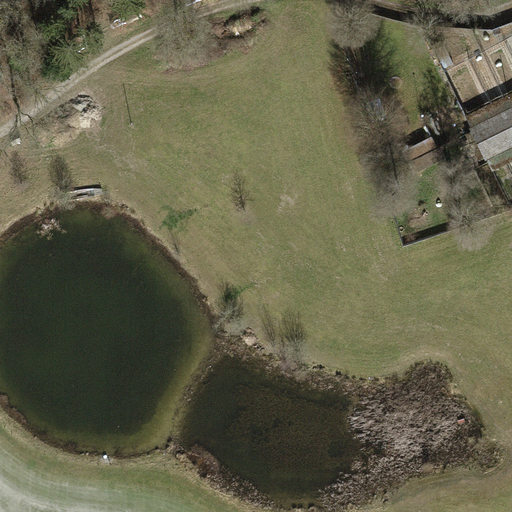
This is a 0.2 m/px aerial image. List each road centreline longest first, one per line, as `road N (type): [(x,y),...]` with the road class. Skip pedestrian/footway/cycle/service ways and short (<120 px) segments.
road 1 (track): [(218,0),(132,41),(0,124)]
road 2 (track): [(511,7),(453,16),(365,0)]
